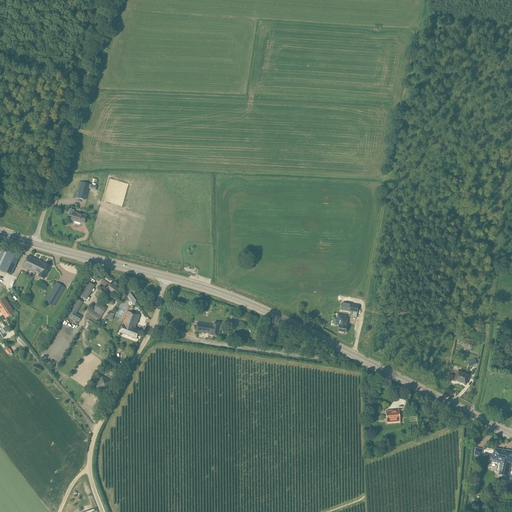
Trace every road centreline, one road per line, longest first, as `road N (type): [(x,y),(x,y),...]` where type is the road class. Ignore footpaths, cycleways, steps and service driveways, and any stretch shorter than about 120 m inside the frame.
road 1 (track): [(153,322),(245,348),(342,360),(353,354),(421,27)]
road 2 (secondary): [(511,435),(258,307),(164,276)]
road 3 (unclassified): [(35,243),(113,0)]
road 4 (unclassified): [(102,511),(89,451),(153,322),(164,276)]
road 5 (secondary): [(164,276),(35,243)]
